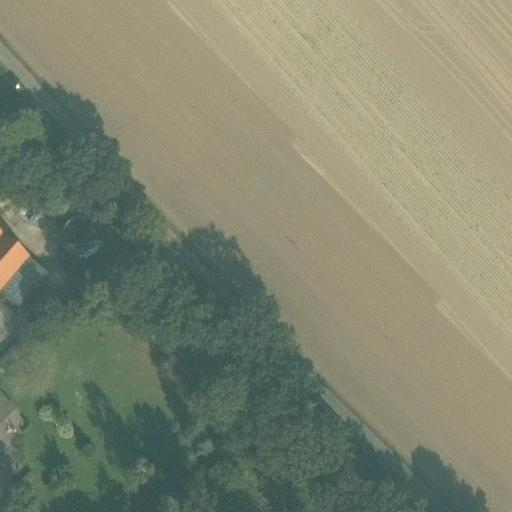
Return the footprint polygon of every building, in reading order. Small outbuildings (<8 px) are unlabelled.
[(118,262),(120,251),(117,240),(111,231),(101,224),(90,222),(79,225),(70,231),(64,241),(61,252),(64,263),(70,272),(80,279),(91,281),(102,278),(112,272),(118,262)] [(30,262),(0,237),(0,255),(20,273),(30,262)] [(0,296),(20,273),(0,255),(0,296)] [(20,273),(0,296),(14,307),(44,274),(30,262),(20,273)] [(0,493),(9,485),(0,475),(0,457),(5,453),(0,447),(0,427),(13,415),(0,401),(0,493)]
